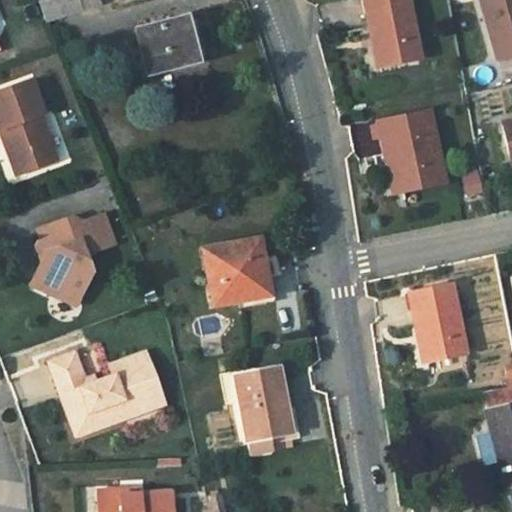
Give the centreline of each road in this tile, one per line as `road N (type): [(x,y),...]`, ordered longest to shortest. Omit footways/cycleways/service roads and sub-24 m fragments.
road 1 (unclassified): [(271,0),(317,149),(339,265)]
road 2 (unclassified): [(339,265),(377,511)]
road 3 (residential): [(339,265),(511,229)]
